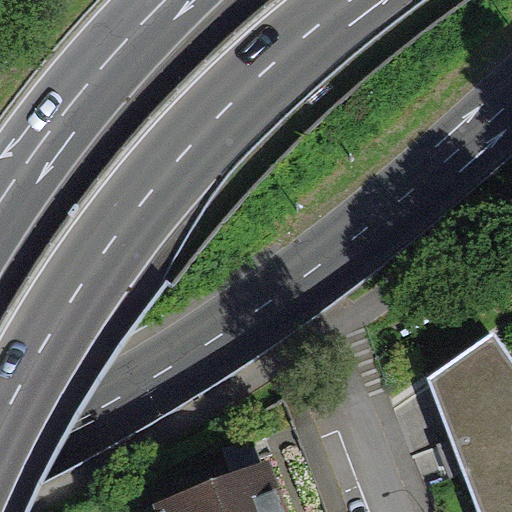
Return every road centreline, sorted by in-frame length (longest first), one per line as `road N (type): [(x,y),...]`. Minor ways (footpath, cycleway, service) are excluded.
road 1 (primary): [(0,459),(78,422),(264,305),(355,240),(511,101)]
road 2 (motorway): [(0,425),(14,391),(146,197),(235,100),(354,0)]
road 3 (motorway): [(170,0),(56,123),(0,204)]
road 4 (residential): [(346,396),(390,511)]
